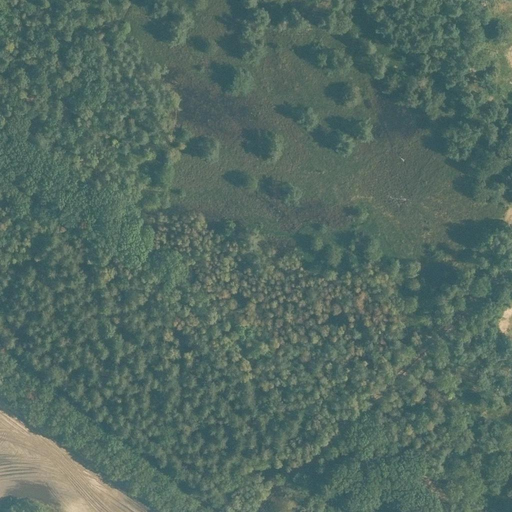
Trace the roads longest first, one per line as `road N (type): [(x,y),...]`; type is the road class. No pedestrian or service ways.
road 1 (track): [(511,257),(334,418)]
road 2 (track): [(0,432),(25,458),(125,511)]
